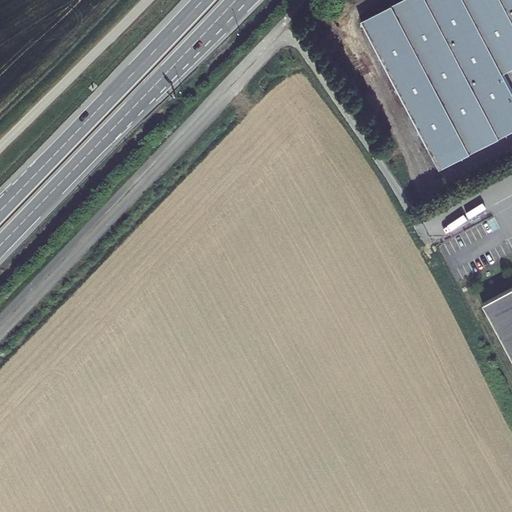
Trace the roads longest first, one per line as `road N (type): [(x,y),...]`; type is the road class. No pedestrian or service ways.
road 1 (trunk): [(0,245),(216,21)]
road 2 (trunk): [(203,0),(33,176)]
